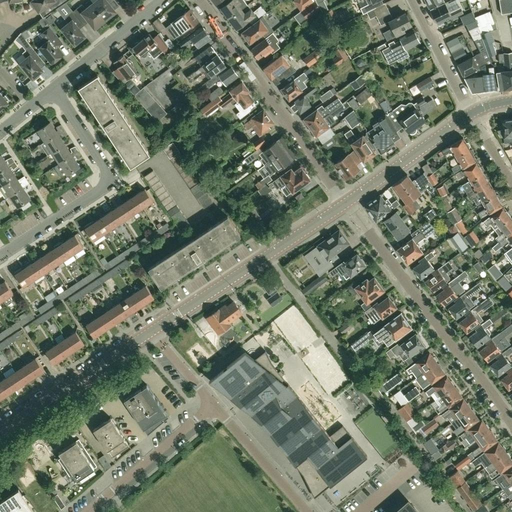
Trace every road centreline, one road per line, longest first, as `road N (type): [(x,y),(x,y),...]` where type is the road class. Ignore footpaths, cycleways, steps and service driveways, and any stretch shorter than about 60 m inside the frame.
road 1 (residential): [(511,426),(346,201)]
road 2 (residential): [(346,201),(197,0)]
road 3 (residential): [(0,257),(108,180),(52,89)]
road 4 (tertiary): [(152,331),(346,201)]
road 5 (tertiary): [(0,433),(152,331)]
road 6 (residential): [(85,511),(211,405)]
road 7 (tertiary): [(346,201),(470,113)]
road 8 (residential): [(167,0),(52,89)]
road 9 (residential): [(211,405),(307,511)]
road 10 (residential): [(470,113),(412,0)]
